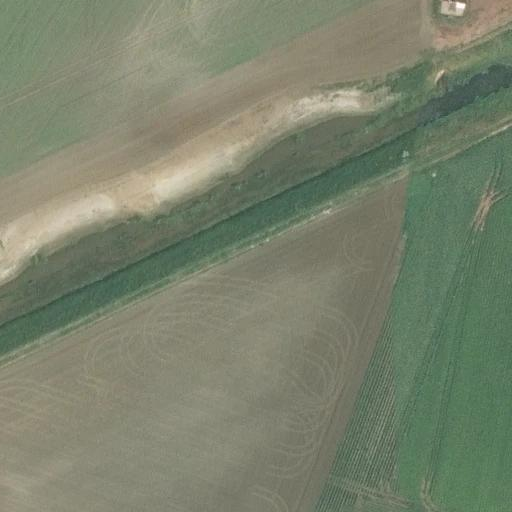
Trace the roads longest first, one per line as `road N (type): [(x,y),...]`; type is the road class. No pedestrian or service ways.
road 1 (track): [(0,352),(511,110)]
road 2 (track): [(432,51),(0,260)]
